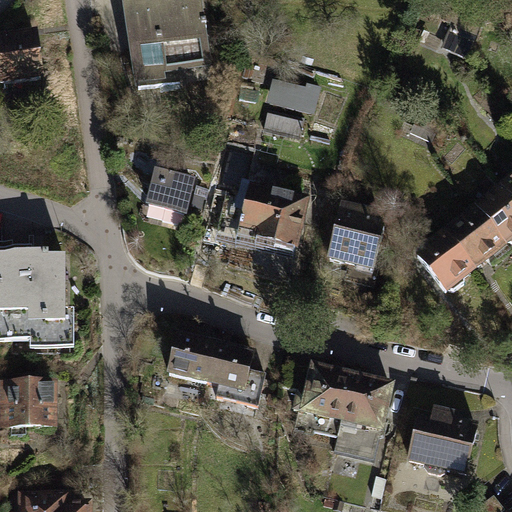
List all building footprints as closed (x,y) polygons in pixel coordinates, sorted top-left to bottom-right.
[(124,0),(143,94),(221,79),(206,0),(124,0)] [(36,32),(0,37),(0,83),(0,85),(42,80),(36,32)] [(275,87),(271,103),(313,114),(319,90),(309,88),(307,95),(275,87)] [(304,121),(270,113),(265,133),(299,141),(304,121)] [(193,185),(155,176),(147,209),(166,214),(164,223),(182,228),(193,185)] [(511,181),(500,191),(511,204),(511,181)] [(240,234),(295,247),(306,205),(250,191),(240,234)] [(511,204),(500,191),(474,211),(504,249),(511,242),(511,204)] [(372,215),(342,208),(329,261),(374,271),(384,227),(370,224),(372,215)] [(474,211),(444,236),(474,273),(504,249),(474,211)] [(444,236),(416,258),(446,295),(474,273),(444,236)] [(41,242),(0,242),(0,351),(78,350),(76,252),(41,252),(41,242)] [(165,375),(208,385),(218,341),(175,332),(165,375)] [(224,401),(262,409),(271,370),(258,367),(261,351),(218,341),(208,385),(227,389),(224,401)] [(319,437),(346,443),(359,387),(316,377),(306,421),(322,424),(319,437)] [(57,387),(4,386),(3,431),(56,432),(57,387)] [(386,468),(392,440),(402,396),(359,387),(346,443),(343,459),(386,468)] [(419,427),(410,469),(477,483),(487,435),(455,428),(457,419),(437,415),(433,430),(419,427)] [(70,498),(24,498),(23,511),(90,511),(91,509),(70,509),(70,498)] [(494,498),(476,511),(504,511),(505,511),(494,498)]
